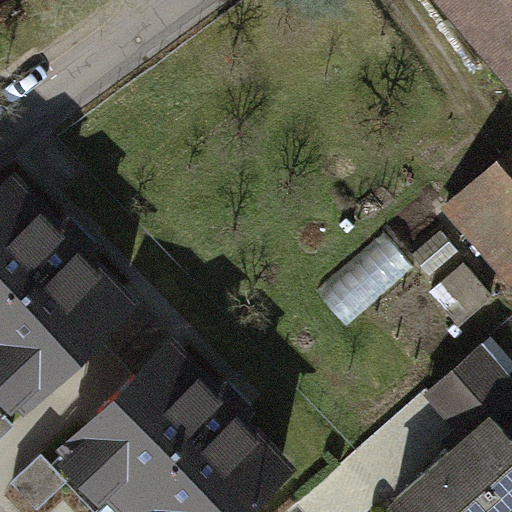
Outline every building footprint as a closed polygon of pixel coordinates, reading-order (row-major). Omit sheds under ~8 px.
[(511,0),(459,0),(511,61),(511,0)] [(511,152),(448,205),(511,282),(511,152)] [(19,160),(0,177),(0,393),(7,402),(134,289),(19,160)] [(394,236),(324,283),(348,318),(417,271),(394,236)] [(171,326),(58,434),(133,511),(237,511),(296,455),(171,326)] [(476,440),(412,497),(424,511),(511,511),(511,370),(489,344),(434,393),(476,440)]
